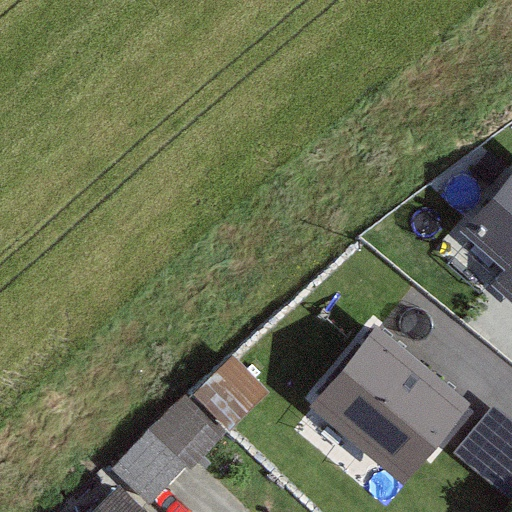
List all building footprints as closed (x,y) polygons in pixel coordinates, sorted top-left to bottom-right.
[(511,171),(462,226),(509,270),(497,283),(511,296),(511,171)] [(375,333),(316,403),(408,481),(467,411),(375,333)] [(229,432),(192,395),(122,464),(159,501),(229,432)] [(460,442),(511,481),(511,407),(496,395),(460,442)] [(157,511),(130,484),(101,511),(157,511)]
